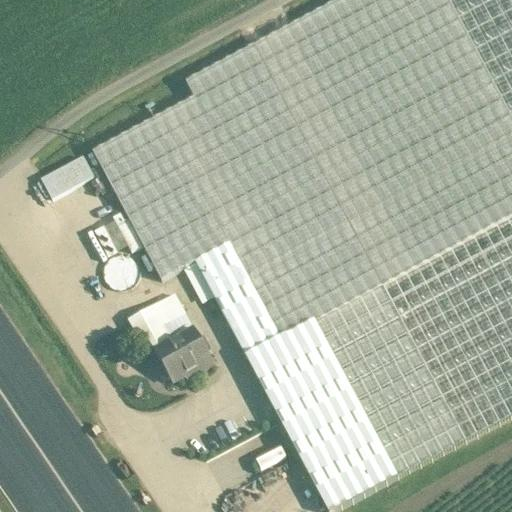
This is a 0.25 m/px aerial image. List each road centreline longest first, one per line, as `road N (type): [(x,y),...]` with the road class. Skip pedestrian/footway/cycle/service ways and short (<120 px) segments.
road 1 (unclassified): [(0,218),(176,511)]
road 2 (unclassified): [(0,173),(90,103),(282,0)]
